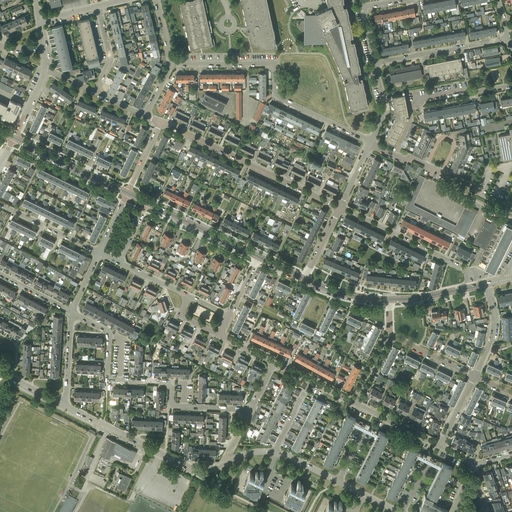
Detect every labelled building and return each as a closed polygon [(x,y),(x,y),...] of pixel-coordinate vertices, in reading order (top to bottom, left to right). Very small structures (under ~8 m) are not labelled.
[(180,2),(184,21),(190,50),(200,48),(200,47),(202,47),(212,45),(208,26),(208,24),(206,17),(202,0),(192,0),(188,1),(188,0),(180,2)] [(260,48),(264,47),(265,46),(266,49),(277,46),(266,0),(241,0),(246,24),(247,24),(248,24),(249,29),(250,32),(250,33),(252,44),(251,44),(250,44),(251,45),(259,43),(260,48)] [(326,0),(328,5),(329,5),(329,6),(324,8),(323,6),(320,7),(321,10),(315,12),(317,17),(306,17),(306,41),(327,41),(341,73),(338,73),(340,79),(344,78),(343,77),(346,76),(348,81),(344,81),(350,110),(368,106),(362,78),(357,79),(357,76),(358,75),(357,73),(356,73),(356,72),(360,71),(354,41),(350,42),(349,37),(353,36),(350,26),(353,25),(349,16),(348,16),(346,6),(342,7),(341,2),(344,2),(343,0),(326,0)] [(138,12),(149,9),(148,3),(141,5),(142,9),(138,10),(138,12)] [(14,8),(16,11),(17,14),(23,11),(22,8),(21,5),(14,8)] [(407,9),(408,17),(415,15),(413,7),(407,9)] [(151,17),(149,9),(138,12),(142,11),(144,19),(151,17)] [(389,23),(389,19),(387,13),(385,14),(385,13),(384,12),(382,13),(381,14),(382,21),(383,21),(383,24),(389,23)] [(27,14),(18,18),(22,26),(28,24),(27,21),(30,20),(27,14)] [(382,21),(381,14),(374,15),(376,23),(382,21)] [(120,18),(120,16),(110,19),(112,26),(122,24),(120,18)] [(153,24),(151,17),(144,19),(146,26),(153,24)] [(22,26),(18,18),(12,21),(16,29),(22,26)] [(100,64),(90,23),(89,19),(78,21),(89,66),(100,64)] [(12,21),(7,23),(10,31),(16,29),(12,21)] [(10,31),(7,23),(1,26),(0,23),(0,31),(1,34),(4,32),(4,34),(5,34),(5,35),(8,34),(8,32),(10,31)] [(112,26),(113,34),(120,32),(119,25),(122,24),(112,26)] [(153,24),(146,26),(146,27),(144,27),(145,31),(146,34),(155,32),(153,25),(153,24)] [(47,33),(63,29),(62,25),(52,27),(53,30),(47,31),(47,33)] [(483,29),(482,25),(475,26),(477,36),(484,35),(483,29)] [(120,32),(113,34),(115,42),(122,40),(120,32)] [(155,32),(146,34),(146,35),(148,34),(149,42),(157,40),(155,33),(155,32)] [(122,40),(115,42),(117,49),(132,46),(132,43),(123,45),(122,40)] [(157,40),(149,42),(150,42),(151,49),(158,47),(157,40)] [(132,46),(117,49),(117,50),(119,57),(126,55),(124,48),(132,46)] [(158,47),(151,49),(148,50),(148,53),(152,52),(153,57),(160,55),(161,54),(161,51),(159,51),(158,47)] [(126,55),(119,57),(121,65),(128,63),(126,55)] [(11,60),(5,58),(2,65),(4,66),(3,67),(6,69),(11,60)] [(500,58),(486,60),(487,66),(501,64),(500,58)] [(460,59),(436,64),(428,65),(427,64),(428,64),(428,63),(427,63),(427,64),(424,64),(424,63),(423,64),(424,70),(427,69),(427,68),(428,68),(429,76),(430,76),(430,75),(432,75),(436,75),(436,74),(439,73),(439,74),(443,73),(445,72),(445,73),(449,72),(449,71),(452,71),(452,72),(456,71),(456,70),(458,70),(458,71),(462,70),(460,59)] [(16,63),(11,60),(6,69),(9,70),(9,71),(11,72),(16,63)] [(151,70),(157,74),(161,67),(159,66),(161,63),(159,62),(153,61),(151,65),(152,65),(151,67),(152,68),(151,70)] [(16,63),(11,72),(13,73),(14,72),(17,74),(21,65),(16,63)] [(17,74),(20,75),(20,76),(19,77),(21,78),(22,77),(26,68),(21,65),(17,74)] [(131,66),(130,67),(128,72),(133,75),(135,72),(134,72),(138,66),(135,65),(134,68),(131,66)] [(395,69),(389,70),(390,73),(386,74),(387,82),(391,81),(391,82),(422,76),(420,69),(419,65),(413,66),(413,65),(411,65),(411,66),(399,68),(398,67),(395,68),(395,69)] [(26,68),(22,77),(24,78),(24,77),(27,79),(31,70),(26,68)] [(83,80),(81,72),(80,72),(79,68),(70,71),(70,73),(81,79),(81,80),(83,80)] [(83,72),(81,72),(83,80),(84,80),(87,81),(88,80),(95,78),(93,69),(82,71),(83,72)] [(115,75),(121,78),(124,72),(118,69),(115,75)] [(151,70),(147,78),(153,81),(157,74),(151,70)] [(115,75),(113,80),(118,83),(121,78),(115,75)] [(147,78),(143,84),(149,88),(153,81),(147,78)] [(113,80),(110,86),(115,89),(118,83),(113,80)] [(54,92),(58,86),(53,83),(49,88),(54,92)] [(172,87),(178,90),(182,92),(182,88),(179,88),(176,86),(177,85),(174,83),(172,87)] [(149,88),(143,84),(139,91),(145,95),(149,88)] [(63,90),(58,86),(54,92),(59,95),(63,90)] [(115,89),(110,86),(107,92),(113,95),(115,89)] [(166,93),(172,96),(175,91),(169,88),(166,93)] [(63,90),(59,95),(65,98),(68,93),(63,90)] [(139,91),(136,98),(142,102),(145,95),(139,91)] [(73,97),(68,93),(65,98),(70,102),(73,97)] [(166,93),(163,98),(169,102),(172,96),(166,93)] [(205,93),(200,102),(222,112),(226,103),(205,93)] [(394,106),(395,109),(394,109),(395,116),(395,115),(395,116),(393,121),(392,122),(393,122),(392,124),(391,124),(390,128),(389,130),(388,130),(387,134),(386,136),(384,139),(384,140),(394,144),(405,120),(406,118),(408,119),(408,116),(406,116),(406,114),(403,94),(392,96),(393,100),(394,102),(393,103),(394,106)] [(142,102),(136,98),(132,104),(139,107),(142,102)] [(163,98),(160,104),(166,107),(169,102),(163,98)] [(7,105),(2,103),(0,101),(0,116),(5,119),(5,118),(10,120),(11,120),(13,121),(14,119),(15,119),(21,105),(10,100),(7,105)] [(82,109),(84,103),(79,101),(76,106),(82,109)] [(84,103),(82,109),(87,111),(90,106),(84,103)] [(272,112),(275,106),(269,103),(265,112),(271,115),(272,112)] [(41,104),(38,111),(44,114),(47,107),(41,104)] [(166,107),(160,104),(157,109),(164,112),(166,107)] [(96,108),(90,106),(87,111),(93,114),(96,108)] [(275,106),(272,112),(278,115),(281,109),(275,106)] [(281,109),(278,115),(277,118),(282,120),(283,117),(286,112),(281,109)] [(105,118),(107,113),(102,110),(99,116),(105,118)] [(38,111),(35,117),(41,120),(44,114),(38,111)] [(180,120),(183,113),(181,112),(178,111),(177,113),(174,118),(180,120)] [(286,112),(283,117),(289,120),(292,114),(286,112)] [(183,113),(180,120),(186,123),(188,119),(188,118),(189,116),(186,115),(183,113)] [(292,114),(289,120),(288,123),(293,125),(294,125),(295,123),(297,117),(292,114)] [(41,120),(35,117),(32,123),(38,126),(41,120)] [(125,119),(119,117),(117,123),(123,125),(125,119)] [(297,117),(295,123),(294,125),(299,128),(303,120),(297,117)] [(197,128),(200,121),(201,119),(198,118),(197,120),(195,119),(194,121),(193,121),(191,125),(197,128)] [(309,122),(303,120),(299,128),(305,130),(306,128),(309,122)] [(203,122),(200,121),(197,128),(203,131),(205,126),(206,124),(202,123),(203,122)] [(309,122),(306,128),(311,131),(314,125),(309,122)] [(38,126),(32,123),(29,129),(35,132),(38,126)] [(214,134),(217,127),(215,126),(215,127),(212,125),(211,127),(210,127),(208,132),(214,134)] [(314,125),(311,131),(311,133),(316,135),(317,133),(320,128),(314,125)] [(509,133),(498,135),(502,160),(511,158),(511,126),(508,127),(509,133)] [(142,127),(139,132),(145,135),(147,129),(142,127)] [(217,127),(214,134),(220,137),(222,133),(222,132),(223,130),(220,129),(217,127)] [(88,146),(90,142),(96,130),(93,128),(88,139),(89,139),(86,144),(88,146)] [(424,129),(420,137),(432,142),(434,137),(432,136),(433,133),(424,129)] [(330,140),(333,134),(326,130),(324,134),(321,133),(319,138),(315,147),(314,149),(317,151),(318,148),(320,149),(322,145),(319,144),(320,143),(322,144),(325,138),(330,140)] [(53,141),(56,135),(50,132),(47,138),(53,141)] [(145,135),(139,132),(136,138),(142,141),(145,135)] [(231,142),(234,135),(232,134),(231,135),(228,133),(227,135),(225,140),(231,142)] [(163,134),(160,141),(165,143),(166,144),(166,145),(168,146),(169,143),(170,142),(169,141),(170,138),(163,134)] [(333,134),(330,140),(329,143),(336,146),(340,137),(333,134)] [(62,139),(56,135),(53,141),(60,144),(62,139)] [(234,135),(231,142),(237,145),(239,141),(239,140),(239,138),(236,137),(236,136),(234,135)] [(336,146),(334,150),(333,150),(331,152),(334,154),(336,151),(337,149),(339,148),(343,150),(347,141),(340,137),(336,146)] [(421,137),(419,142),(429,147),(432,142),(420,137),(421,137)] [(142,141),(136,138),(133,144),(139,147),(142,141)] [(72,148),(75,142),(69,139),(66,145),(72,148)] [(176,139),(173,145),(180,149),(183,143),(176,139)] [(160,141),(157,147),(162,149),(163,149),(165,144),(166,145),(166,144),(165,143),(160,141)] [(347,141),(345,147),(343,150),(343,151),(349,153),(348,156),(345,155),(342,163),(344,164),(342,167),(347,170),(349,166),(350,166),(353,159),(352,159),(355,152),(356,152),(359,147),(355,145),(355,144),(347,141)] [(75,142),(72,148),(78,151),(81,145),(75,142)] [(246,152),(250,145),(250,144),(248,142),(247,144),(244,143),(243,145),(242,144),(240,149),(246,152)] [(416,146),(427,151),(429,147),(419,142),(417,146),(416,146)] [(87,148),(81,145),(78,151),(84,154),(87,148)] [(250,145),(246,152),(252,155),(254,150),(255,148),(252,147),(252,146),(250,145)] [(461,145),(459,149),(470,154),(473,146),(470,146),(461,145)] [(196,149),(190,146),(187,152),(192,154),(192,155),(193,156),(196,149)] [(427,151),(416,146),(412,154),(421,158),(422,155),(425,156),(427,151)] [(162,149),(157,147),(154,153),(160,156),(162,151),(162,149)] [(93,151),(87,148),(84,154),(91,157),(93,151)] [(128,155),(134,157),(137,151),(131,148),(128,155)] [(196,149),(193,156),(195,156),(195,155),(200,158),(202,152),(196,149)] [(459,149),(457,153),(467,158),(470,154),(459,149)] [(263,160),(266,153),(265,152),(266,151),(262,150),(262,151),(260,151),(259,153),(259,152),(257,157),(263,160)] [(209,155),(202,152),(200,158),(205,160),(204,161),(206,161),(209,155)] [(266,153),(263,160),(269,163),(271,158),(270,158),(271,156),(268,154),(269,154),(266,153)] [(467,158),(457,153),(454,159),(465,164),(467,158)] [(101,164),(104,158),(97,155),(95,161),(101,164)] [(134,157),(128,155),(125,161),(131,164),(134,157)] [(209,155),(206,161),(207,162),(207,161),(212,163),(215,158),(209,155)] [(280,166),(283,159),(284,158),(278,155),(277,157),(278,157),(277,159),(276,158),(274,163),(280,166)] [(22,164),(25,159),(18,156),(16,161),(22,164)] [(104,158),(101,164),(107,167),(110,161),(104,158)] [(221,161),(215,158),(212,163),(217,166),(217,167),(218,167),(221,161)] [(372,164),(378,167),(381,161),(375,158),(372,164)] [(31,162),(25,159),(22,164),(28,167),(31,162)] [(286,160),(283,159),(280,166),(286,169),(288,164),(289,162),(286,161),(286,160)] [(465,164),(454,159),(452,163),(464,169),(463,168),(465,164)] [(131,164),(125,161),(122,167),(128,170),(131,164)] [(150,161),(147,167),(153,170),(159,173),(160,170),(154,167),(156,163),(150,161)] [(221,161),(218,167),(219,168),(220,167),(225,169),(227,164),(221,161)] [(297,174),(301,165),(295,162),(294,165),(293,167),(291,171),(297,174)] [(464,169),(452,163),(450,168),(458,172),(457,173),(461,175),(464,169)] [(233,167),(227,164),(225,169),(229,172),(229,173),(230,173),(233,167)] [(378,167),(372,164),(369,170),(375,173),(378,167)] [(403,169),(394,165),(394,164),(391,170),(401,174),(400,177),(408,181),(408,179),(403,170),(403,169)] [(301,165),(297,174),(303,177),(305,172),(304,172),(305,170),(306,170),(302,168),(303,166),(301,165)] [(128,170),(122,167),(119,173),(125,176),(128,170)] [(147,167),(145,173),(156,179),(157,177),(151,174),(153,170),(147,167)] [(233,167),(230,173),(232,174),(232,173),(237,175),(240,170),(233,167)] [(42,177),(45,171),(39,168),(36,174),(42,177)] [(9,169),(5,175),(11,178),(15,172),(9,169)] [(172,169),(170,174),(178,177),(180,173),(172,169)] [(369,170),(366,176),(372,179),(375,173),(369,170)] [(45,171),(42,177),(49,180),(52,174),(45,171)] [(147,182),(149,177),(155,180),(156,179),(145,173),(142,180),(147,182)] [(52,174),(49,180),(55,183),(58,177),(52,174)] [(255,177),(249,174),(246,179),(251,182),(250,183),(252,183),(255,177)] [(312,184),(316,177),(310,174),(309,174),(310,175),(309,177),(309,176),(306,181),(312,184)] [(11,178),(5,175),(2,181),(8,184),(11,178)] [(372,179),(366,176),(363,183),(369,185),(372,179)] [(64,180),(58,177),(55,183),(61,186),(64,180)] [(261,180),(255,177),(252,183),(253,184),(254,183),(258,185),(261,180)] [(321,179),(316,177),(312,184),(318,187),(321,182),(320,182),(321,179)] [(70,183),(64,180),(61,186),(67,189),(70,183)] [(261,180),(258,185),(263,188),(263,189),(264,189),(267,183),(261,180)] [(329,192),(332,185),(326,182),(325,184),(323,189),(329,192)] [(333,182),(332,185),(329,192),(335,195),(337,190),(338,187),(335,186),(336,184),(333,182)] [(70,183),(67,189),(73,192),(76,186),(70,183)] [(267,183),(264,189),(265,190),(266,189),(271,191),(273,186),(267,183)] [(76,186),(73,192),(79,195),(82,189),(76,186)] [(279,189),(273,186),(271,191),(275,193),(275,194),(276,195),(279,189)] [(361,200),(363,200),(368,190),(361,186),(353,202),(359,205),(361,200)] [(79,195),(78,197),(77,201),(79,202),(80,199),(81,199),(83,197),(86,198),(89,192),(82,189),(79,195)] [(172,191),(170,191),(170,192),(165,189),(163,194),(169,197),(172,191)] [(279,189),(276,195),(278,196),(278,195),(283,197),(285,192),(279,189)] [(173,192),(172,191),(169,197),(175,200),(177,195),(173,193),(173,192)] [(292,195),(285,192),(283,197),(288,199),(287,200),(288,201),(292,195)] [(102,204),(105,198),(99,195),(96,201),(102,204)] [(177,195),(175,200),(181,203),(184,197),(183,197),(182,197),(177,195)] [(298,198),(292,195),(288,201),(290,202),(290,201),(295,203),(298,198)] [(184,197),(181,203),(187,206),(190,201),(185,199),(185,198),(184,197)] [(28,207),(31,201),(24,198),(22,204),(28,207)] [(105,198),(102,204),(108,207),(109,206),(113,208),(115,204),(111,201),(105,198)] [(384,203),(385,200),(380,198),(374,209),(376,210),(375,213),(379,215),(384,203)] [(361,200),(359,205),(365,209),(367,206),(372,208),(375,202),(372,200),(371,202),(366,200),(365,202),(363,200),(361,200)] [(31,201),(28,207),(34,210),(37,204),(31,201)] [(407,202),(405,208),(413,212),(416,206),(413,205),(407,202)] [(384,203),(379,215),(382,217),(386,208),(387,205),(384,203)] [(43,207),(37,204),(34,210),(40,213),(43,207)] [(194,204),(192,209),(198,212),(201,206),(200,205),(199,206),(194,204)] [(202,206),(201,206),(198,212),(204,215),(207,210),(202,207),(202,206)] [(49,210),(43,207),(40,213),(46,216),(49,210)] [(318,213),(317,215),(323,218),(326,211),(321,209),(319,214),(318,213)] [(49,210),(46,216),(52,219),(55,213),(49,210)] [(212,212),(207,210),(204,215),(210,218),(213,212),(212,211),(212,212)] [(391,211),(387,219),(394,223),(398,214),(399,213),(394,210),(393,212),(391,211)] [(215,212),(213,212),(210,218),(217,221),(219,216),(214,213),(215,212)] [(55,213),(52,219),(59,222),(62,216),(55,213)] [(100,214),(98,218),(97,220),(103,223),(106,217),(100,214)] [(317,216),(315,221),(320,224),(323,218),(317,215),(316,216),(317,216)] [(486,215),(474,239),(481,242),(480,245),(485,248),(477,264),(491,271),(496,267),(511,234),(511,227),(511,228),(511,227),(511,225),(503,221),(502,223),(486,215)] [(62,216),(59,222),(65,225),(68,219),(62,216)] [(348,225),(351,219),(345,217),(342,223),(348,225)] [(225,218),(222,223),(229,226),(232,220),(230,220),(230,221),(225,218)] [(233,221),(232,220),(229,226),(235,229),(239,221),(234,218),(234,219),(233,221)] [(15,228),(18,222),(11,219),(9,225),(11,226),(15,228)] [(68,219),(65,225),(71,228),(74,222),(68,219)] [(356,222),(351,219),(348,225),(353,228),(356,222)] [(406,228),(409,222),(403,219),(400,226),(406,228)] [(103,223),(97,220),(94,226),(100,229),(103,223)] [(244,223),(239,221),(235,229),(241,232),(244,226),(243,226),(244,223)] [(312,226),(311,227),(317,230),(320,224),(315,221),(313,226),(312,226)] [(24,225),(18,222),(15,228),(21,231),(24,225)] [(144,227),(154,232),(159,235),(162,230),(159,229),(159,228),(158,230),(153,228),(154,226),(146,222),(144,227)] [(362,225),(356,222),(353,228),(359,231),(362,225)] [(409,222),(406,228),(412,231),(415,225),(409,222)] [(455,225),(452,231),(458,234),(459,234),(460,231),(462,228),(463,226),(457,223),(455,225)] [(30,228),(24,225),(21,231),(27,234),(30,228)] [(362,225),(359,231),(364,234),(367,228),(362,225)] [(415,225),(412,231),(417,234),(421,227),(415,225)] [(100,229),(94,226),(91,233),(97,235),(100,229)] [(245,227),(244,226),(241,232),(247,236),(250,230),(245,228),(245,227)] [(154,232),(144,227),(141,232),(149,236),(150,234),(152,235),(154,232)] [(311,229),(309,234),(314,236),(317,230),(311,227),(310,228),(311,229)] [(421,227),(417,234),(423,237),(426,230),(421,227)] [(30,228),(27,234),(26,237),(28,238),(29,238),(30,236),(33,237),(36,231),(30,228)] [(367,228),(364,234),(370,236),(373,230),(367,228)] [(89,231),(85,229),(84,232),(90,235),(88,239),(94,242),(97,235),(91,233),(89,231)] [(378,233),(373,230),(370,236),(375,239),(378,233)] [(426,230),(423,237),(429,240),(432,233),(426,230)] [(149,236),(141,232),(139,236),(140,237),(147,240),(146,240),(149,242),(151,239),(148,238),(149,236)] [(261,235),(260,234),(259,235),(254,233),(252,238),(258,241),(261,235)] [(378,233),(375,239),(381,242),(384,236),(378,233)] [(432,233),(429,240),(435,243),(438,236),(432,233)] [(164,245),(169,236),(165,234),(163,236),(162,236),(160,241),(161,241),(160,243),(164,245)] [(307,238),(306,238),(305,239),(311,242),(314,236),(309,234),(307,238)] [(262,235),(261,235),(258,241),(264,244),(267,239),(262,236),(262,235)] [(45,245),(48,239),(41,236),(38,242),(45,245)] [(173,237),(169,236),(164,245),(168,247),(169,245),(170,245),(172,241),(171,240),(173,237)] [(334,242),(340,245),(343,239),(337,236),(334,242)] [(444,239),(438,236),(435,243),(440,246),(444,239)] [(48,239),(45,245),(44,247),(46,248),(47,246),(51,248),(54,242),(48,239)] [(271,241),(267,239),(264,244),(270,247),(273,241),(272,240),(271,241)] [(305,239),(304,240),(305,241),(303,246),(308,248),(311,242),(305,239)] [(394,248),(397,242),(391,239),(388,246),(394,248)] [(444,239),(440,246),(446,249),(450,242),(444,239)] [(181,253),(185,243),(181,241),(180,244),(179,244),(176,249),(177,249),(177,251),(181,253)] [(273,241),(270,247),(276,250),(279,245),(274,242),(274,241),(273,241)] [(340,245),(334,242),(332,247),(338,250),(340,245)] [(397,242),(394,248),(399,251),(402,245),(397,242)] [(64,252),(67,246),(61,243),(59,247),(58,249),(64,252)] [(189,245),(185,243),(181,253),(184,254),(185,255),(185,253),(186,254),(189,249),(188,249),(189,245)] [(402,245),(399,251),(405,254),(408,248),(402,245)] [(67,246),(64,252),(70,255),(73,249),(67,246)] [(300,250),(299,251),(305,254),(308,248),(303,246),(301,251),(300,250)] [(461,256),(464,249),(458,246),(455,253),(461,256)] [(135,247),(133,252),(142,256),(143,253),(141,252),(142,250),(135,247)] [(413,250),(408,248),(405,254),(410,256),(413,250)] [(79,252),(73,249),(70,255),(76,258),(79,252)] [(197,261),(202,251),(198,249),(196,253),(195,252),(193,257),(194,257),(193,259),(197,261)] [(331,257),(333,254),(334,251),(329,249),(326,254),(331,257)] [(470,252),(464,249),(461,256),(467,259),(470,252)] [(419,253),(413,250),(410,256),(416,259),(419,253)] [(206,253),(202,251),(197,261),(201,262),(202,261),(203,261),(205,257),(204,256),(206,253)] [(299,251),(298,253),(299,253),(297,258),(302,261),(305,254),(299,251)] [(75,278),(78,271),(83,273),(87,263),(88,263),(90,258),(85,256),(86,255),(85,255),(79,252),(76,258),(76,260),(74,264),(69,274),(75,278)] [(142,256),(133,252),(130,257),(137,260),(138,258),(141,259),(142,256)] [(424,256),(419,253),(416,259),(421,262),(425,263),(426,259),(423,258),(424,256)] [(152,269),(155,262),(154,261),(155,259),(152,258),(151,259),(150,261),(150,260),(147,266),(152,269)] [(214,269),(218,260),(214,258),(213,261),(212,260),(210,265),(211,265),(210,267),(214,269)] [(328,267),(330,261),(325,258),(322,264),(328,267)] [(8,259),(7,262),(4,268),(9,271),(12,264),(14,261),(8,259)] [(39,261),(35,259),(35,260),(35,262),(38,263),(36,267),(40,269),(43,263),(39,261)] [(222,262),(218,260),(214,269),(218,271),(219,269),(220,270),(222,265),(221,264),(222,262)] [(155,262),(152,269),(157,271),(160,265),(160,264),(161,264),(161,262),(159,261),(158,263),(155,262)] [(330,261),(328,267),(333,269),(336,263),(330,261)] [(336,263),(333,269),(339,272),(342,265),(336,263)] [(12,264),(9,271),(14,273),(17,267),(12,264)] [(19,264),(17,267),(14,273),(19,276),(22,270),(24,267),(19,264)] [(106,274),(109,268),(103,265),(100,271),(106,274)] [(342,265),(339,272),(345,274),(347,268),(342,265)] [(347,268),(345,274),(350,276),(353,270),(354,267),(350,265),(349,268),(347,268)] [(169,277),(172,270),(170,269),(171,267),(168,266),(167,267),(167,268),(164,274),(169,277)] [(114,271),(109,268),(106,274),(112,276),(114,271)] [(174,271),(172,270),(169,277),(174,279),(177,273),(176,273),(177,272),(178,270),(175,269),(174,271)] [(239,273),(230,269),(228,272),(231,273),(230,275),(237,278),(239,273)] [(261,269),(258,276),(263,279),(266,280),(269,282),(270,282),(273,283),(276,279),(272,277),(271,279),(265,276),(266,272),(261,269)] [(28,273),(22,270),(19,276),(24,279),(28,273)] [(29,270),(28,273),(24,279),(30,282),(34,273),(29,270)] [(359,272),(353,270),(350,276),(356,279),(359,272)] [(120,273),(114,271),(112,276),(114,277),(113,280),(116,281),(117,279),(120,273)] [(125,276),(120,273),(117,279),(123,282),(125,276)] [(40,287),(43,281),(43,280),(45,275),(43,274),(42,277),(39,275),(38,278),(34,284),(40,287)] [(185,285),(189,278),(187,277),(188,275),(185,274),(184,275),(184,276),(183,276),(180,282),(185,285)] [(258,276),(255,282),(260,285),(263,279),(258,276)] [(191,279),(189,278),(185,285),(190,287),(193,280),(194,280),(195,278),(192,277),(191,279)] [(131,287),(129,291),(127,295),(129,297),(130,296),(137,282),(132,279),(129,286),(131,287)] [(282,289),(285,283),(278,280),(275,286),(282,289)] [(43,281),(40,287),(45,290),(48,283),(43,281)] [(142,284),(137,282),(130,296),(132,297),(136,289),(139,291),(142,284)] [(202,293),(205,286),(203,285),(204,283),(201,282),(200,283),(201,283),(200,284),(197,290),(202,293)] [(260,285),(255,282),(252,288),(257,291),(260,285)] [(53,286),(48,283),(45,290),(50,292),(53,286)] [(222,283),(220,288),(230,293),(232,289),(225,285),(222,283)] [(285,283),(282,289),(288,292),(291,286),(285,283)] [(10,288),(4,285),(1,292),(6,295),(10,288)] [(205,286),(202,293),(207,295),(210,289),(210,288),(211,286),(208,285),(207,287),(205,286)] [(59,289),(53,286),(50,292),(55,295),(59,289)] [(124,290),(123,290),(118,287),(115,294),(120,297),(124,290)] [(145,303),(152,289),(147,287),(144,294),(146,295),(143,302),(145,303)] [(10,288),(6,295),(7,295),(5,297),(7,298),(13,301),(16,295),(14,294),(15,291),(10,288)] [(230,293),(220,288),(219,290),(218,293),(227,298),(230,293)] [(257,291),(252,288),(249,294),(254,297),(257,291)] [(64,292),(59,289),(55,295),(60,298),(64,292)] [(157,291),(152,289),(145,303),(148,304),(151,297),(153,299),(157,291)] [(304,291),(301,297),(307,300),(310,294),(304,291)] [(69,294),(64,292),(60,298),(66,301),(69,294)] [(227,298),(218,293),(216,296),(219,297),(218,299),(225,303),(227,298)] [(22,303),(25,296),(20,294),(16,300),(22,303)] [(25,296),(22,303),(21,306),(26,308),(27,306),(31,299),(25,296)] [(127,300),(123,298),(121,296),(117,303),(121,304),(124,306),(127,300)] [(307,300),(301,297),(298,303),(304,306),(307,300)] [(88,312),(92,305),(94,301),(88,298),(82,310),(88,312)] [(31,299),(27,306),(33,308),(36,302),(31,299)] [(151,309),(166,304),(164,299),(157,301),(158,304),(153,305),(154,305),(151,306),(151,309)] [(36,302),(33,308),(38,311),(41,305),(36,302)] [(298,303),(295,309),(302,312),(304,306),(298,303)] [(244,304),(241,310),(247,313),(250,307),(244,304)] [(331,304),(328,310),(334,313),(337,306),(331,304)] [(47,308),(41,305),(38,311),(44,314),(47,308)] [(97,308),(92,305),(88,312),(93,315),(97,308)] [(97,308),(93,315),(98,318),(102,311),(97,308)] [(139,314),(138,315),(140,316),(143,318),(143,316),(144,317),(147,311),(143,309),(140,314),(139,314)] [(302,312),(295,309),(292,315),(298,318),(302,312)] [(247,313),(241,310),(238,316),(244,319),(247,313)] [(334,313),(328,310),(325,316),(331,319),(334,313)] [(432,316),(430,316),(430,319),(432,319),(433,321),(436,321),(439,320),(438,322),(437,325),(440,326),(440,323),(441,322),(440,319),(440,317),(439,312),(439,310),(431,311),(432,316)] [(108,314),(102,311),(98,318),(104,321),(108,314)] [(108,314),(104,321),(109,324),(113,316),(108,314)] [(352,323),(355,318),(349,315),(346,320),(352,323)] [(113,316),(109,324),(114,326),(118,319),(113,316)] [(244,319),(238,316),(235,322),(241,325),(244,319)] [(331,319),(325,316),(322,322),(328,325),(331,319)] [(355,318),(352,323),(358,326),(361,321),(355,318)] [(118,319),(114,326),(120,329),(123,322),(118,319)] [(7,322),(4,329),(9,332),(14,322),(9,320),(8,323),(7,322)] [(167,336),(174,322),(169,320),(165,327),(170,329),(167,336)] [(14,322),(9,332),(14,334),(18,328),(20,325),(14,322)] [(129,325),(123,322),(120,329),(125,332),(129,325)] [(178,325),(174,322),(167,336),(170,338),(173,332),(172,332),(172,330),(175,332),(178,325)] [(239,328),(245,331),(247,328),(243,326),(241,325),(235,322),(232,329),(238,331),(239,328)] [(305,330),(308,325),(302,322),(299,327),(305,330)] [(328,325),(322,322),(319,328),(325,331),(328,325)] [(26,328),(20,325),(18,328),(14,334),(20,337),(22,334),(23,335),(26,328)] [(134,328),(129,325),(125,332),(130,335),(134,328)] [(308,325),(305,330),(303,334),(310,337),(311,334),(314,328),(308,325)] [(375,325),(372,331),(378,334),(381,328),(375,325)] [(483,338),(484,332),(485,327),(477,325),(476,330),(478,330),(476,337),(483,338)] [(183,339),(188,330),(183,327),(179,334),(182,335),(180,338),(183,339)] [(253,332),(250,338),(256,341),(260,332),(262,332),(263,330),(261,329),(262,328),(260,327),(258,331),(259,331),(258,334),(253,332)] [(139,331),(134,328),(130,335),(136,338),(139,331)] [(182,340),(181,343),(183,345),(185,341),(186,341),(187,338),(189,339),(193,332),(188,330),(183,339),(183,340),(182,340)] [(378,334),(372,331),(369,337),(375,340),(378,334)] [(430,337),(435,340),(438,334),(433,331),(430,337)] [(262,336),(263,333),(262,332),(260,332),(256,341),(261,344),(264,337),(262,336)] [(268,335),(267,338),(264,337),(261,344),(267,346),(270,339),(271,337),(273,338),(274,335),(272,334),(273,333),(271,333),(269,336),(268,335)] [(197,346),(201,339),(196,337),(191,347),(194,349),(196,345),(197,346)] [(369,337),(366,344),(372,346),(375,340),(369,337)] [(435,340),(430,337),(427,343),(432,346),(435,340)] [(201,339),(197,346),(198,346),(197,349),(201,350),(205,341),(201,339)] [(270,339),(267,346),(272,349),(275,342),(270,339)] [(363,342),(359,340),(357,339),(356,341),(359,342),(362,344),(362,345),(365,346),(363,350),(369,352),(372,346),(366,344),(363,342)] [(281,345),(275,342),(272,349),(277,351),(281,345)] [(210,356),(215,346),(210,344),(207,350),(208,351),(207,354),(210,356)] [(451,353),(453,347),(447,344),(444,349),(451,353)] [(281,345),(277,351),(283,354),(286,347),(281,345)] [(220,348),(215,346),(210,356),(212,357),(214,354),(216,355),(220,348)] [(390,352),(396,355),(397,352),(399,349),(393,346),(390,352)] [(292,350),(286,347),(283,354),(288,356),(292,350)] [(453,347),(451,353),(457,356),(459,350),(453,347)] [(472,350),(470,356),(475,359),(478,353),(472,350)] [(496,364),(499,357),(491,350),(490,353),(493,356),(494,356),(495,356),(497,357),(495,359),(493,363),(496,364)] [(223,365),(229,353),(224,351),(219,361),(222,363),(222,364),(223,365)] [(390,352),(387,358),(393,361),(394,357),(397,359),(397,358),(401,360),(402,358),(398,356),(396,355),(390,352)] [(229,353),(223,365),(227,367),(228,364),(229,362),(230,362),(234,355),(229,353)] [(299,362),(303,356),(297,353),(294,359),(299,362)] [(236,362),(234,366),(239,368),(244,358),(239,355),(236,362)] [(313,362),(315,359),(317,360),(318,357),(316,356),(317,356),(315,355),(313,358),(312,357),(310,360),(308,359),(305,365),(310,368),(313,362)] [(308,359),(303,356),(299,362),(305,365),(308,359)] [(475,359),(470,356),(467,363),(473,365),(475,359)] [(249,360),(244,358),(239,368),(244,371),(249,360)] [(393,361),(387,358),(384,364),(389,367),(393,361)] [(321,374),(325,365),(327,366),(328,363),(327,362),(327,361),(326,360),(324,364),(320,362),(319,364),(315,371),(321,374)] [(315,371),(319,364),(313,362),(310,368),(315,371)] [(251,380),(258,365),(253,363),(250,369),(252,371),(251,374),(250,373),(248,378),(251,380)] [(492,372),(495,366),(488,363),(486,369),(492,372)] [(389,367),(384,364),(381,370),(386,373),(389,367)] [(263,367),(258,365),(251,380),(253,381),(257,373),(260,374),(263,367)] [(325,365),(321,374),(326,377),(329,370),(327,369),(328,366),(327,366),(325,365)] [(351,370),(357,373),(360,368),(354,365),(351,370)] [(501,369),(495,366),(492,372),(498,375),(501,369)] [(330,370),(329,370),(326,377),(331,379),(335,373),(333,372),(334,369),(331,368),(330,370)] [(396,370),(392,368),(391,370),(390,370),(389,373),(388,373),(386,376),(392,378),(393,375),(394,372),(396,370)] [(351,370),(348,375),(355,379),(357,373),(351,370)] [(355,379),(348,375),(345,381),(352,384),(355,379)] [(460,378),(457,384),(462,387),(465,381),(460,378)] [(352,384),(345,381),(343,386),(349,390),(352,384)] [(281,388),(290,392),(291,389),(294,391),(299,394),(300,391),(283,383),(281,388)] [(462,387),(457,384),(454,390),(460,393),(462,387)] [(372,400),(378,387),(376,386),(374,388),(372,387),(368,395),(372,397),(370,400),(372,400)] [(476,386),(473,392),(479,395),(482,389),(476,386)] [(381,389),(378,387),(372,400),(373,401),(375,398),(378,400),(382,393),(380,391),(381,389)] [(281,388),(279,392),(290,398),(291,396),(289,395),(290,392),(281,388)] [(460,393),(454,390),(451,396),(457,399),(460,393)] [(93,391),(92,400),(99,401),(99,400),(99,398),(103,398),(103,392),(103,391),(99,391),(99,392),(97,392),(97,391),(93,391)] [(290,398),(279,392),(277,391),(274,396),(276,397),(285,402),(286,399),(289,400),(290,398)] [(389,392),(388,395),(386,394),(382,402),(386,404),(384,407),(386,407),(392,394),(389,392)] [(473,392),(470,398),(476,401),(479,395),(473,392)] [(395,395),(392,394),(386,407),(387,408),(388,405),(392,407),(396,399),(394,398),(395,395)] [(457,399),(451,396),(448,403),(454,406),(457,399)] [(497,404),(499,398),(493,396),(491,401),(494,403),(493,406),(494,406),(492,410),(493,410),(492,413),(493,414),(494,411),(496,407),(497,404)] [(276,397),(274,402),(285,408),(287,406),(284,404),(285,402),(276,397)] [(313,404),(322,408),(324,403),(313,397),(311,400),(314,401),(313,404)] [(476,401),(470,398),(467,404),(473,407),(476,401)] [(506,401),(499,398),(497,404),(503,407),(506,401)] [(399,414),(405,404),(400,401),(396,409),(399,411),(398,414),(399,414)] [(274,402),(271,407),(280,411),(281,409),(284,410),(285,408),(274,402)] [(431,404),(429,406),(445,414),(447,409),(445,408),(446,405),(441,403),(438,408),(431,404)] [(309,405),(308,407),(319,413),(322,408),(313,404),(312,406),(309,405)] [(405,404),(399,414),(401,415),(402,412),(406,414),(410,406),(405,404)] [(473,407),(467,404),(465,411),(470,413),(473,407)] [(308,407),(307,406),(306,409),(308,410),(307,410),(309,411),(308,413),(317,418),(319,413),(308,407)] [(413,421),(420,408),(415,406),(414,406),(413,408),(409,416),(413,418),(411,420),(413,421)] [(429,406),(428,409),(436,412),(434,415),(442,419),(445,414),(429,406)] [(280,411),(271,407),(269,412),(281,418),(282,415),(279,414),(280,411)] [(420,408),(413,421),(415,422),(416,419),(419,421),(423,413),(421,412),(422,409),(420,408)] [(269,412),(266,416),(275,421),(277,418),(279,420),(281,418),(269,412)] [(317,418),(308,413),(307,416),(304,414),(303,416),(303,417),(315,423),(317,418)] [(340,449),(343,444),(345,445),(347,441),(345,440),(348,434),(349,435),(351,432),(350,431),(351,428),(353,424),(355,420),(356,419),(347,414),(323,462),(332,466),(334,462),(336,463),(338,459),(336,458),(338,453),(340,454),(341,452),(342,450),(340,449)] [(462,414),(460,420),(468,424),(471,418),(462,414)] [(275,421),(266,416),(264,421),(276,427),(277,425),(274,424),(275,421)] [(315,423),(303,417),(302,419),(305,420),(303,423),(312,427),(314,428),(317,424),(315,423)] [(429,420),(428,422),(438,428),(441,422),(433,418),(433,419),(431,418),(430,418),(429,420)] [(425,421),(423,420),(422,422),(429,426),(428,429),(436,433),(438,428),(428,422),(425,421)] [(468,424),(460,420),(457,425),(465,429),(468,424)] [(264,421),(262,426),(270,431),(272,428),(276,430),(277,428),(276,427),(264,421)] [(303,423),(302,426),(299,424),(298,426),(310,432),(312,427),(303,423)] [(270,431),(262,426),(259,431),(276,439),(278,436),(272,434),(272,435),(269,433),(270,431)] [(310,432),(298,426),(297,429),(300,430),(298,433),(307,437),(310,432)] [(374,440),(373,442),(371,441),(369,445),(371,446),(369,449),(368,451),(366,450),(364,454),(366,455),(364,461),(362,460),(361,462),(360,463),(362,464),(359,470),(357,469),(356,471),(355,473),(357,474),(355,478),(364,482),(388,435),(379,430),(378,431),(377,433),(374,440)] [(276,439),(259,431),(255,438),(266,440),(267,438),(270,439),(269,440),(275,442),(276,439)] [(293,436),(305,442),(307,437),(298,433),(297,435),(294,434),(293,436)] [(456,445),(460,437),(455,435),(455,434),(450,443),(451,443),(456,445)] [(506,448),(504,439),(503,439),(501,440),(500,437),(499,435),(497,435),(497,438),(498,441),(500,449),(501,449),(500,449),(506,448)] [(305,442),(293,436),(292,438),(295,440),(294,442),(302,447),(305,442)] [(136,452),(115,442),(106,437),(101,447),(103,447),(99,455),(108,459),(111,454),(113,456),(114,453),(121,457),(120,459),(125,461),(126,459),(131,462),(136,452)] [(460,437),(456,445),(456,446),(456,445),(461,448),(465,440),(460,437)] [(498,441),(497,438),(491,439),(492,442),(495,451),(500,449),(498,441)] [(492,442),(491,439),(486,441),(486,442),(486,444),(489,453),(489,452),(494,451),(495,451),(492,442)] [(302,447),(294,442),(292,445),(290,443),(284,440),(283,443),(300,452),(302,447)] [(465,440),(461,448),(466,450),(466,451),(471,442),(470,443),(465,440),(466,440),(465,440)] [(471,443),(471,442),(466,451),(467,451),(472,453),(472,454),(476,445),(471,443)] [(486,444),(486,442),(480,444),(481,445),(483,454),(489,452),(489,453),(486,444)] [(415,463),(413,462),(414,460),(416,455),(418,451),(419,451),(410,446),(386,493),(395,498),(397,494),(399,495),(401,491),(399,490),(402,485),(403,485),(405,482),(404,481),(406,475),(408,476),(410,472),(408,472),(411,466),(413,467),(415,463)] [(88,455),(81,470),(86,473),(93,458),(93,457),(89,455),(88,456),(88,455)] [(440,467),(438,470),(436,473),(436,474),(436,475),(432,481),(432,482),(429,489),(428,489),(428,490),(427,493),(426,495),(424,494),(423,497),(424,498),(419,508),(426,511),(446,511),(447,510),(444,509),(443,508),(436,505),(435,504),(431,502),(431,501),(433,499),(433,498),(433,497),(436,498),(451,467),(447,465),(442,462),(440,466),(440,467)] [(242,487),(249,490),(257,494),(264,479),(260,477),(260,475),(261,475),(263,472),(261,470),(259,473),(257,472),(257,471),(255,470),(255,472),(254,474),(250,472),(242,487)] [(484,479),(493,477),(493,476),(493,477),(491,471),(482,474),(483,474),(484,479)] [(116,488),(122,490),(121,492),(124,493),(124,491),(125,491),(131,478),(118,472),(116,477),(120,479),(116,488)] [(493,477),(484,479),(484,480),(485,479),(486,485),(495,482),(493,477)] [(300,485),(299,484),(300,481),(297,480),(296,484),(295,486),(291,484),(283,498),(298,505),(305,491),(301,489),(302,487),(303,485),(301,484),(300,485)] [(495,482),(486,485),(488,491),(497,488),(495,482)] [(497,488),(488,491),(490,496),(490,497),(499,494),(499,493),(498,493),(497,488)] [(59,511),(71,511),(77,502),(68,497),(69,494),(67,493),(63,501),(65,502),(59,511)] [(502,499),(501,496),(492,499),(493,501),(492,502),(491,503),(492,505),(493,506),(494,507),(493,508),(502,505),(500,499),(502,499)] [(323,511),(341,511),(343,510),(338,508),(339,506),(342,502),(339,500),(337,503),(336,503),(336,501),(334,501),(333,503),(333,505),(328,503),(323,511)]
